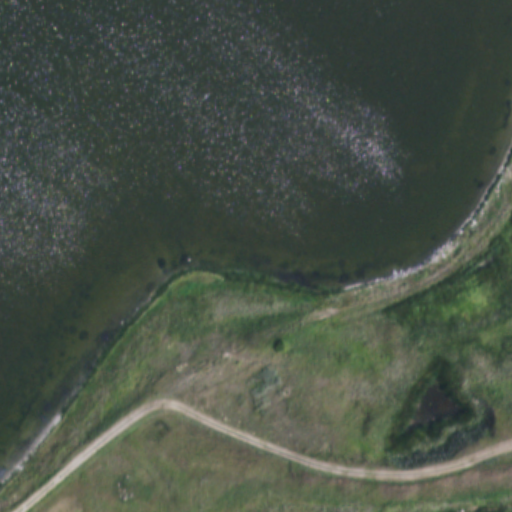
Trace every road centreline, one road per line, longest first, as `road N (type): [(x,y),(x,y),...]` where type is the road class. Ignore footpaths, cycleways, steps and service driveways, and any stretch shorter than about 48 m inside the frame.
road 1 (track): [(118,427),(254,340),(434,269),(484,228),(511,191)]
road 2 (track): [(168,390),(286,447),(332,458),(448,457),(511,432)]
road 3 (track): [(16,511),(118,427)]
